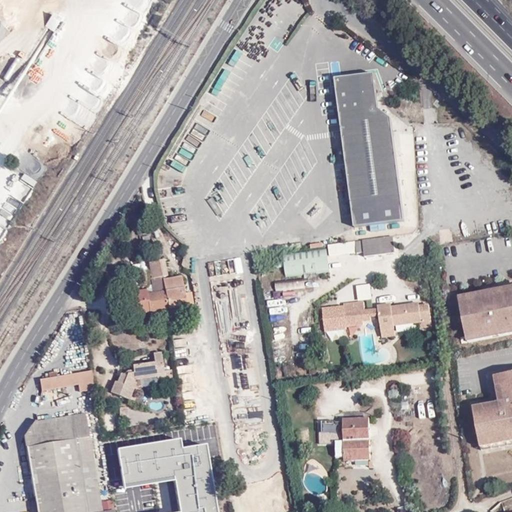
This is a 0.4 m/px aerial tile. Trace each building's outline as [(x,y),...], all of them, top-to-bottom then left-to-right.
[(50,16),(42,26),(53,33),(59,23),(50,16)] [(377,74),(338,78),(356,227),(405,222),(393,119),(380,107),(377,74)] [(33,186),(36,182),(24,174),(21,179),(33,186)] [(394,237),(328,245),(328,248),(330,257),(364,252),(365,256),(397,252),(394,237)] [(328,248),(283,254),(286,276),(304,274),(305,278),(318,276),(317,273),(331,271),(330,257),(328,248)] [(165,257),(146,260),(152,292),(146,293),(145,288),(124,292),(128,317),(192,305),(190,293),(185,294),(181,275),(169,277),(165,257)] [(306,279),(275,281),(276,291),(307,288),(306,279)] [(356,285),(357,300),(372,299),(371,284),(356,285)] [(468,339),(511,331),(511,291),(501,293),(501,290),(499,290),(498,289),(496,290),(496,289),(491,290),(490,290),(488,291),(484,293),(484,296),(461,301),(468,339)] [(393,301),(376,303),(377,308),(364,310),(363,302),(345,304),(345,306),(324,308),(326,330),(346,328),(346,326),(362,323),(362,320),(369,319),(369,315),(380,313),(383,336),(397,334),(396,326),(420,322),(421,330),(436,328),(432,300),(423,301),(423,299),(393,303),(393,301)] [(469,342),(511,334),(511,331),(468,339),(469,342)] [(114,381),(109,393),(129,399),(133,395),(136,386),(136,379),(157,377),(158,381),(174,378),(173,370),(164,371),(161,351),(153,353),(154,362),(132,365),(133,373),(126,374),(120,373),(117,382),(114,381)] [(231,365),(232,379),(247,378),(246,364),(231,365)] [(91,371),(40,379),(42,391),(78,385),(80,393),(89,390),(94,385),(91,371)] [(511,373),(496,377),(501,402),(475,407),(482,447),(508,443),(508,437),(511,436),(511,373)] [(501,402),(496,377),(493,377),(497,400),(474,404),(475,407),(501,402)] [(119,408),(119,419),(128,419),(127,408),(119,408)] [(90,511),(80,448),(92,447),(86,414),(35,421),(26,435),(38,511),(90,511)] [(344,424),(336,424),(338,458),(346,458),(346,461),(372,460),(370,420),(344,421),(344,424)] [(511,436),(508,437),(508,443),(482,447),(483,450),(511,444),(511,436)] [(142,444),(127,448),(131,461),(160,452),(157,442),(143,446),(142,444)] [(146,458),(147,466),(162,462),(160,455),(146,458)] [(111,500),(102,502),(103,511),(113,509),(111,500)]
